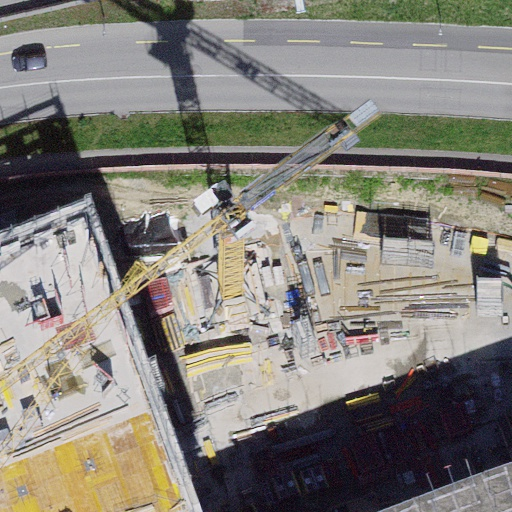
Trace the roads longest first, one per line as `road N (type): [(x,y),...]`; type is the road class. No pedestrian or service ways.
road 1 (tertiary): [(0,80),(154,65),(511,74)]
road 2 (unknown): [(244,341),(336,310),(411,310),(511,330)]
